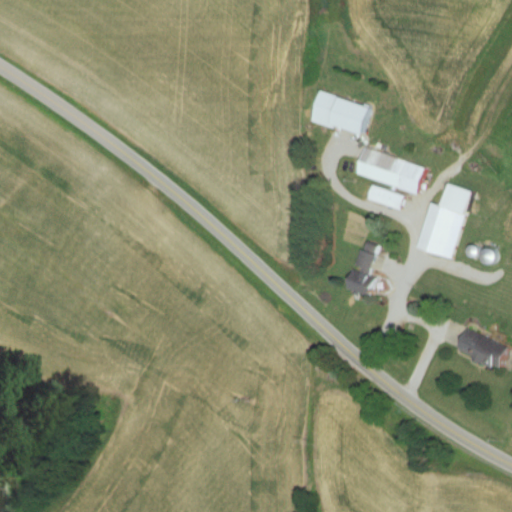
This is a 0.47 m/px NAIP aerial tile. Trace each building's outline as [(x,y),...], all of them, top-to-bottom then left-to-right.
[(317,120),(370,134),(378,104),(325,90),(317,120)] [(433,166),(369,147),(361,175),(425,193),(433,166)] [(406,210),(411,195),(378,184),(373,198),(406,210)] [(472,212),(436,202),(423,248),(458,258),(472,212)] [(354,290),(377,297),(383,277),(374,275),(382,247),(368,243),(354,290)] [(511,358),(511,342),(473,328),(464,353),(508,369),(511,358)]
